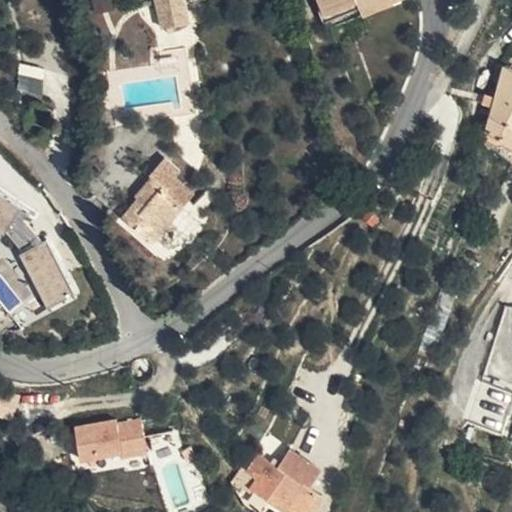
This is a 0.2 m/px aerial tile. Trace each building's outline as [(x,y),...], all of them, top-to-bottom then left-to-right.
[(84,0),(100,35),(122,26),(111,0),(84,0)] [(213,0),(183,0),(191,23),(193,23),(195,31),(203,30),(200,21),(218,17),(213,0)] [(405,5),(403,0),(321,0),(329,17),(358,4),(362,14),(365,22),(405,5)] [(333,26),(362,14),(358,4),(329,17),(333,26)] [(21,65),(16,91),(40,95),(44,70),(21,65)] [(511,79),(505,76),(486,140),(511,152),(511,79)] [(175,171),(177,173),(179,175),(171,185),(148,214),(166,228),(173,219),(186,229),(218,189),(198,173),(203,167),(189,154),(175,171)] [(0,206),(37,228),(51,250),(79,304),(104,284),(72,233),(53,217),(59,209),(0,173),(0,206)] [(168,183),(171,185),(179,175),(177,173),(168,183)] [(186,229),(173,219),(166,228),(178,239),(186,229)] [(143,417),(74,425),(78,463),(147,456),(143,417)] [(347,491),(357,474),(325,454),(314,472),(326,479),(343,490),(347,491)] [(310,504),(326,479),(314,472),(304,467),(293,460),(282,479),(293,486),(289,492),(302,499),(310,504)] [(300,507),(302,504),(313,511),(326,511),(340,489),(343,490),(326,479),(310,504),(302,499),(298,504),(300,507)] [(326,511),(336,511),(340,489),(326,511)] [(352,511),(359,501),(346,493),(340,489),(336,511),(352,511)]
